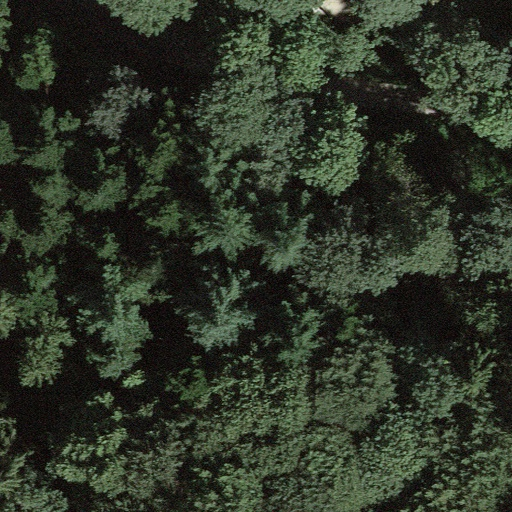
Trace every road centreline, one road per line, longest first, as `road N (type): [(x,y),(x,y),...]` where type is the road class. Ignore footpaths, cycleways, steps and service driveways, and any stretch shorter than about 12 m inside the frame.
road 1 (track): [(511,109),(263,73),(158,38),(117,15)]
road 2 (track): [(117,15),(312,0)]
